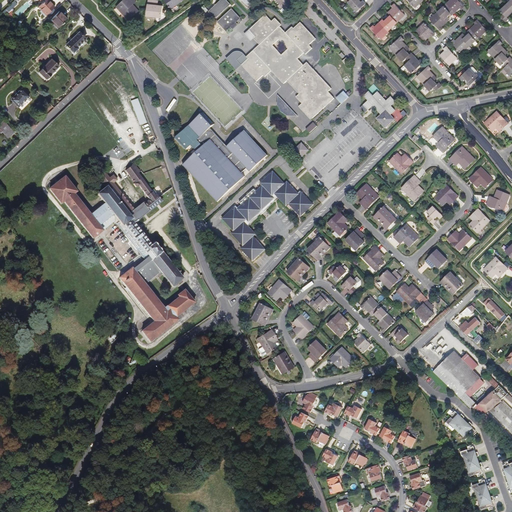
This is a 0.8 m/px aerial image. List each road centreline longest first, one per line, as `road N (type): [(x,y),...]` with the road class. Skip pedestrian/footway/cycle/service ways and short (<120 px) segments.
road 1 (residential): [(47,511),(68,497),(134,377),(227,310)]
road 2 (residential): [(310,386),(282,330),(285,313),(309,286),(327,286),(401,361)]
road 3 (residential): [(153,118),(227,310)]
road 4 (residential): [(401,361),(433,394),(455,400),(482,425),(510,509)]
road 5 (residential): [(122,49),(0,166)]
road 6 (residential): [(227,310),(338,196)]
road 7 (residential): [(407,264),(468,202),(467,191),(426,149)]
road 8 (residential): [(324,511),(267,391)]
